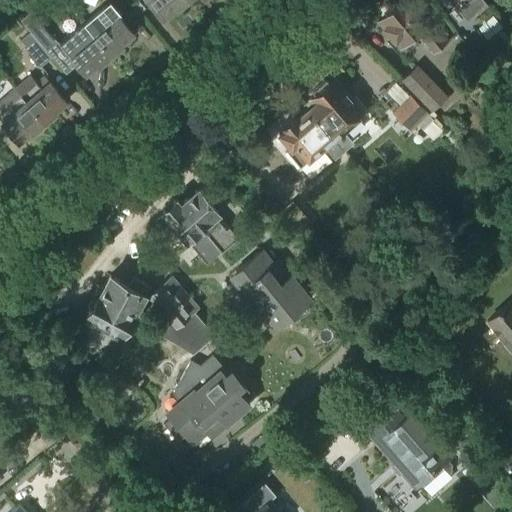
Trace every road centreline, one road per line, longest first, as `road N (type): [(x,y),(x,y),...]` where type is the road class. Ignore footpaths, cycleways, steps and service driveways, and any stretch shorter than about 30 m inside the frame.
road 1 (residential): [(294,0),(0,253)]
road 2 (residential): [(0,379),(121,511)]
